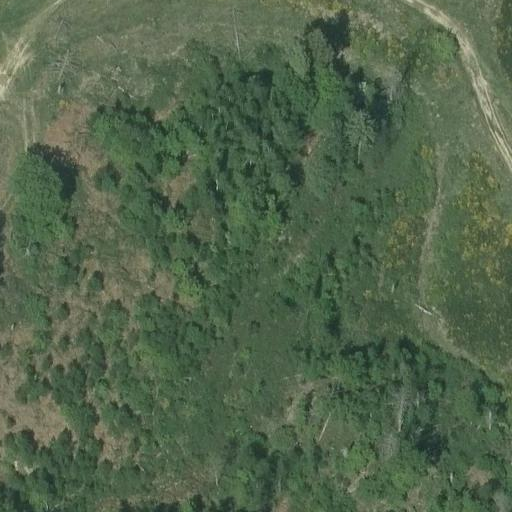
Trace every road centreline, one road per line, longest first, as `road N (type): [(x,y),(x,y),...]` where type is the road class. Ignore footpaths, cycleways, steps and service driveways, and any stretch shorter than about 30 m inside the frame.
road 1 (track): [(386,0),(464,48),(511,141)]
road 2 (track): [(0,220),(16,203),(27,165),(20,112),(0,82)]
road 3 (track): [(0,38),(146,0)]
